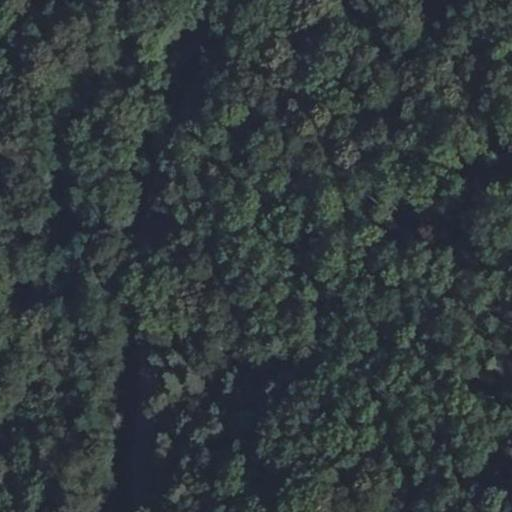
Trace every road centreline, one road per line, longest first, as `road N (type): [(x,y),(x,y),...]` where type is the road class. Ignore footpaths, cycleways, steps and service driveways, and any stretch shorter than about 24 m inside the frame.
road 1 (tertiary): [(144,511),(148,277),(158,195),(186,115),(254,5)]
road 2 (track): [(0,366),(75,163),(204,37),(266,0)]
